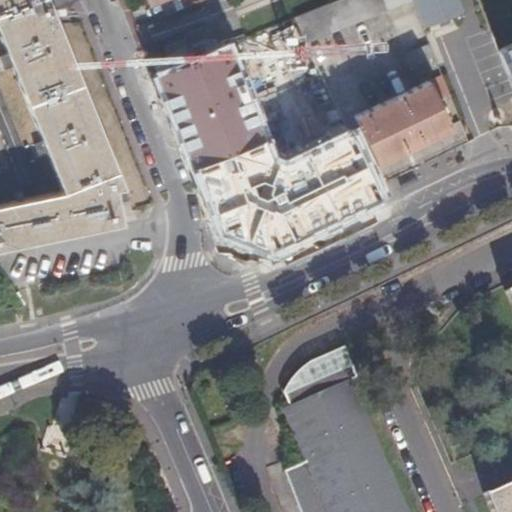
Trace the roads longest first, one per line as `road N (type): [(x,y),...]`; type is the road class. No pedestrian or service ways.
road 1 (tertiary): [(511,180),(253,300),(194,317)]
road 2 (residential): [(194,317),(179,265),(182,210),(97,0)]
road 3 (residential): [(210,511),(155,384),(142,332)]
road 4 (tertiary): [(142,332),(0,365)]
